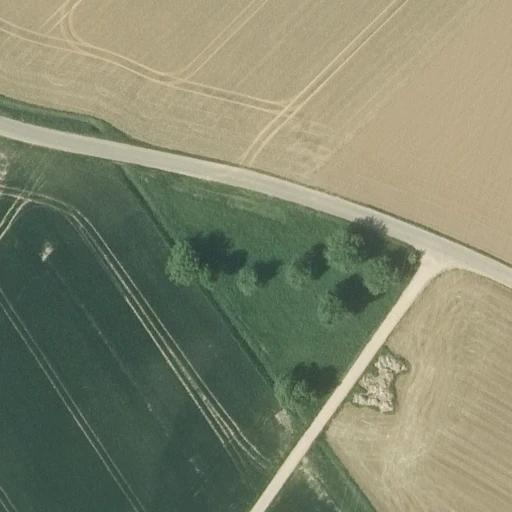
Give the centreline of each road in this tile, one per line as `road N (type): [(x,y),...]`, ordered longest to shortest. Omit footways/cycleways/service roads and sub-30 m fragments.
road 1 (unclassified): [(0,125),(307,198),(511,282)]
road 2 (track): [(444,249),(296,453)]
